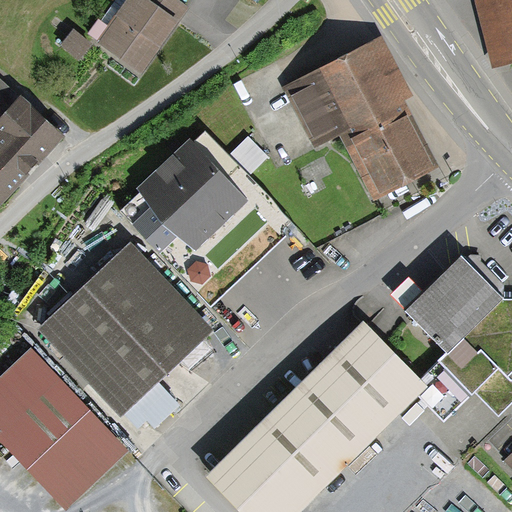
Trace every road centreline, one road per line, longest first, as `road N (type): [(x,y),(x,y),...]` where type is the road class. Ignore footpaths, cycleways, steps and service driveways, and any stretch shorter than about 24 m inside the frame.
road 1 (residential): [(511,156),(312,314),(143,466)]
road 2 (residential): [(285,0),(223,54),(83,143),(0,227)]
road 3 (primary): [(396,0),(511,154)]
